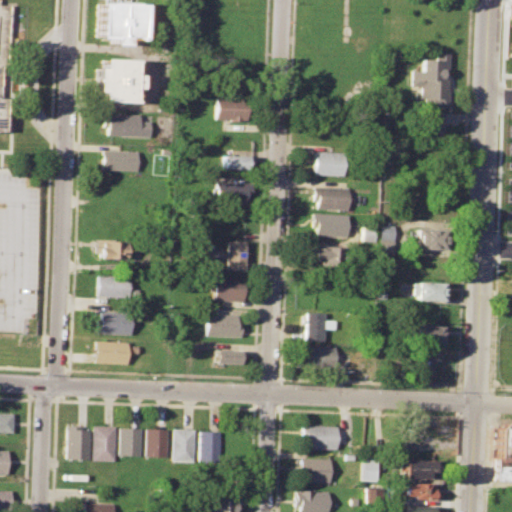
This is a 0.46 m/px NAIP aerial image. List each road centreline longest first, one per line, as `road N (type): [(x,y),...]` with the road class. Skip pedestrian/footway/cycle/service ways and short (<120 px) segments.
road 1 (residential): [(488,0),(468,511)]
road 2 (residential): [(55,386),(511,407)]
road 3 (residential): [(267,395),(284,0)]
road 4 (residential): [(71,0),(55,386)]
road 5 (residential): [(39,511),(45,385)]
